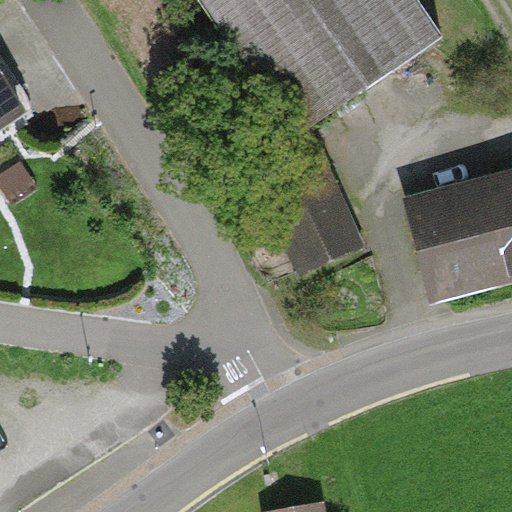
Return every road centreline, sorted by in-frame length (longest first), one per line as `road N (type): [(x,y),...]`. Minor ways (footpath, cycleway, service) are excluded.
road 1 (residential): [(238,334),(196,222),(51,0)]
road 2 (residential): [(238,334),(192,350),(0,323)]
road 3 (residential): [(511,342),(434,358),(287,416)]
road 4 (residential): [(287,416),(150,511)]
